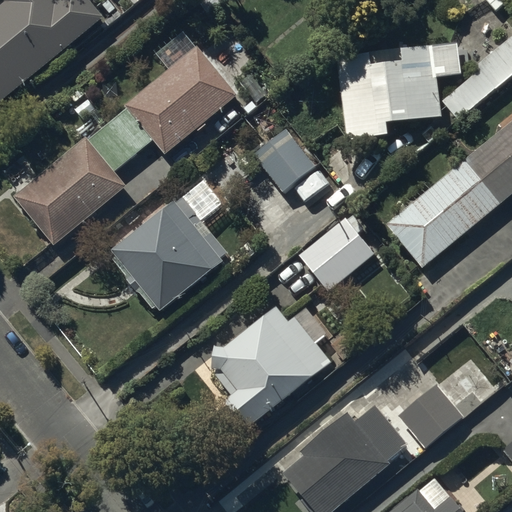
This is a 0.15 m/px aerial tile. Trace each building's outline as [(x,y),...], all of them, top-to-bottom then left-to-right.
[(53,0),(13,0),(0,11),(0,107),(103,23),(84,0),(63,0),(58,5),(53,0)] [(475,80),(445,103),(459,120),(511,78),(511,42),(470,75),(475,80)] [(458,47),(339,60),(348,145),(389,141),(388,130),(441,124),(437,85),(462,82),(458,47)] [(88,142),(15,202),(55,251),(127,192),(114,177),(154,145),(166,160),(239,100),(199,52),(127,111),(130,114),(91,146),(88,142)] [(511,127),(388,229),(424,273),(511,200),(511,127)] [(289,132),(254,158),(284,197),(293,190),(304,205),(328,187),(316,172),(319,170),(289,132)] [(206,184),(111,258),(116,264),(113,267),(153,318),(158,314),(161,319),(226,269),(223,265),(228,261),(200,226),(224,207),(206,184)] [(346,221),(298,258),(328,297),(376,261),(346,221)] [(228,353),(213,352),(213,376),(217,377),(217,381),(232,401),(225,406),(247,435),(326,374),(324,371),(331,365),(317,349),(328,340),(306,313),(290,326),(278,312),(228,353)] [(439,389),(399,420),(425,453),(483,406),(472,392),(454,407),(439,389)] [(350,418),(303,456),(306,461),(284,477),(305,505),(311,511),(340,511),(391,470),(388,467),(409,451),(376,411),(357,427),(350,418)] [(511,446),(503,454),(511,464),(511,446)] [(433,511),(419,495),(397,511),(461,511),(453,501),(439,511),(433,511)]
